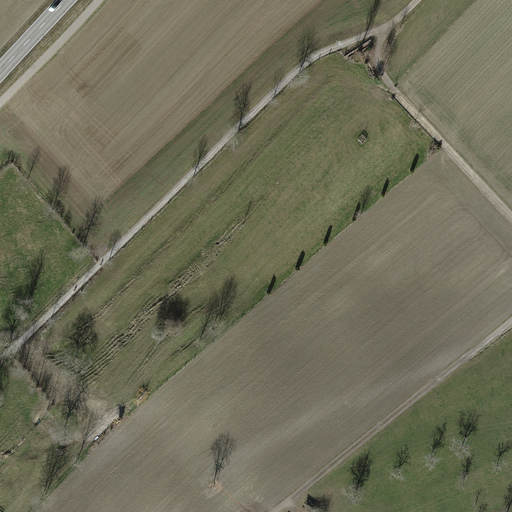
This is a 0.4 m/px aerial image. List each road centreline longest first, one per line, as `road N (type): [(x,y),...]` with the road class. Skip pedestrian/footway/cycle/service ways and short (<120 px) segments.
road 1 (track): [(511,318),(276,511)]
road 2 (track): [(511,214),(380,71),(384,32)]
